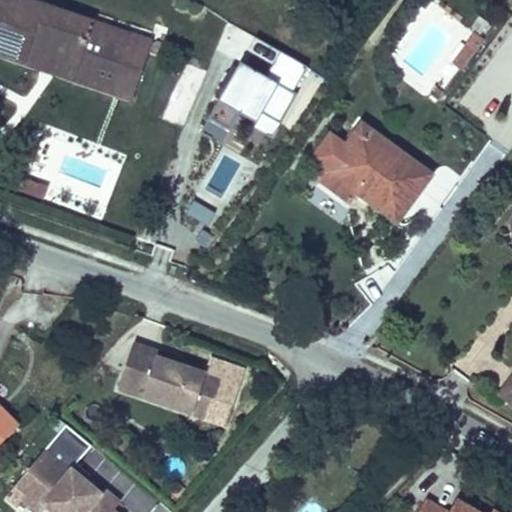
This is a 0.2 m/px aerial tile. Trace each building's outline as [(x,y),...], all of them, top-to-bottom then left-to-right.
[(76,82),(115,96),(132,48),(91,34),(96,19),(40,0),(0,0),(0,56),(30,67),(34,54),(80,70),(76,82)] [(132,48),(115,96),(133,102),(154,39),(96,19),(91,34),(132,48)] [(483,40),(472,32),(449,63),(460,70),(483,40)] [(282,50),(268,74),(242,59),(200,130),(222,142),(240,112),(257,122),(255,126),(272,136),(298,92),(293,89),(307,65),(282,50)] [(30,67),(76,82),(80,70),(34,54),(30,67)] [(443,93),(434,86),(428,93),(437,100),(443,93)] [(346,141),(345,143),(355,150),(372,127),(362,120),(346,141)] [(345,143),(325,169),(326,170),(357,193),(363,185),(370,190),(365,198),(398,222),(435,173),(372,127),(355,150),(345,143)] [(310,157),(325,169),(345,143),(346,141),(330,129),(310,157)] [(357,193),(326,170),(318,181),(349,203),(357,193)] [(21,191),(36,196),(41,182),(26,177),(21,191)] [(41,182),(36,196),(44,199),(50,185),(41,182)] [(363,185),(357,193),(365,198),(370,190),(363,185)] [(210,369),(160,352),(161,348),(135,340),(118,390),(197,417),(203,399),(213,403),(222,375),(209,371),(210,369)] [(511,408),(511,370),(494,395),(511,408)] [(207,420),(213,403),(203,399),(197,417),(207,420)] [(0,444),(22,423),(0,401),(0,444)] [(59,433),(66,425),(56,416),(49,425),(59,433)] [(59,433),(46,449),(69,468),(72,464),(74,466),(77,463),(91,446),(66,425),(59,433)] [(119,511),(115,508),(122,500),(106,487),(103,491),(89,479),(91,475),(77,463),(74,466),(72,464),(69,468),(46,449),(5,497),(17,507),(22,500),(36,511),(43,511),(47,508),(51,511),(119,511)] [(498,511),(490,507),(486,511),(482,511),(453,495),(446,508),(424,496),(414,511),(498,511)]
